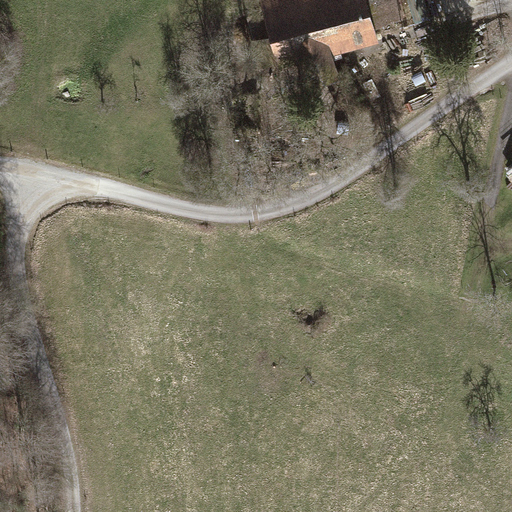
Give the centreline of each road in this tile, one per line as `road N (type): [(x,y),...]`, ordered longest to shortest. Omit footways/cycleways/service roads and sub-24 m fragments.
road 1 (track): [(0,169),(237,218),(303,203),(511,67)]
road 2 (track): [(42,181),(18,241),(29,342),(68,456),(74,511)]
road 3 (track): [(353,62),(511,7)]
